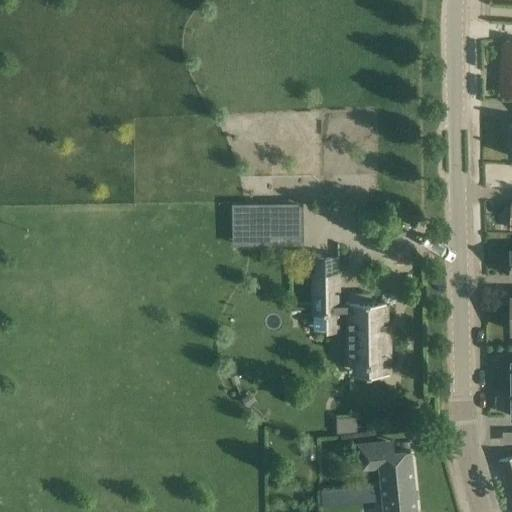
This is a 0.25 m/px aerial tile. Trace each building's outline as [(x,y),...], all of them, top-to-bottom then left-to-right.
[(511,43),(504,43),(500,93),(511,93),(511,43)] [(285,170),(285,158),(274,158),(274,170),(285,170)] [(385,200),(365,201),(365,219),(385,218),(385,209),(385,200)] [(299,207),(274,207),(274,234),(299,233),(299,207)] [(306,277),(292,277),(293,312),(314,312),(314,338),(340,338),(340,318),(346,318),(346,325),(349,325),(349,373),(389,373),(389,337),(386,337),(386,301),(371,301),(371,293),(348,293),(348,301),(340,301),(339,263),(306,264),(306,277)] [(379,466),(381,483),(414,480),(410,451),(391,453),(387,453),(386,441),(357,444),(360,468),(379,466)] [(511,504),(511,456),(498,461),(511,504)] [(384,511),(416,511),(414,480),(381,483),(384,511)]
